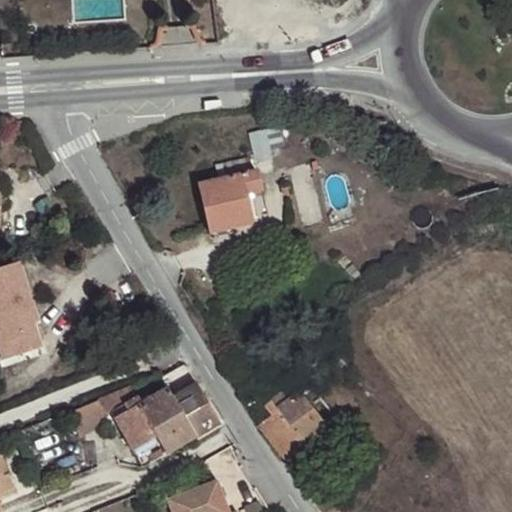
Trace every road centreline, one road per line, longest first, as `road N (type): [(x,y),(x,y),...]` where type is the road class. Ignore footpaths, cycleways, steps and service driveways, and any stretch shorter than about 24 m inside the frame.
road 1 (residential): [(49,87),(304,511)]
road 2 (secondary): [(232,74),(363,82),(443,109)]
road 3 (secondary): [(49,87),(232,74)]
road 4 (secondary): [(407,34),(351,53),(232,74)]
